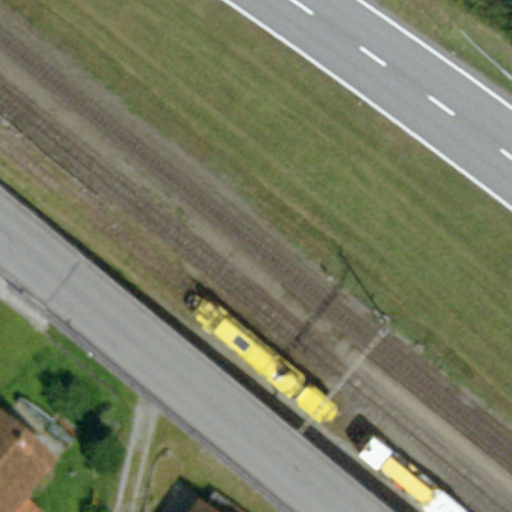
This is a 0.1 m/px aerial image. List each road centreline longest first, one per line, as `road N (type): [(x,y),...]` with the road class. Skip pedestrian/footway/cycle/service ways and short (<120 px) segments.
road 1 (unclassified): [(341,511),(0,231)]
road 2 (primary): [(511,159),(293,0)]
